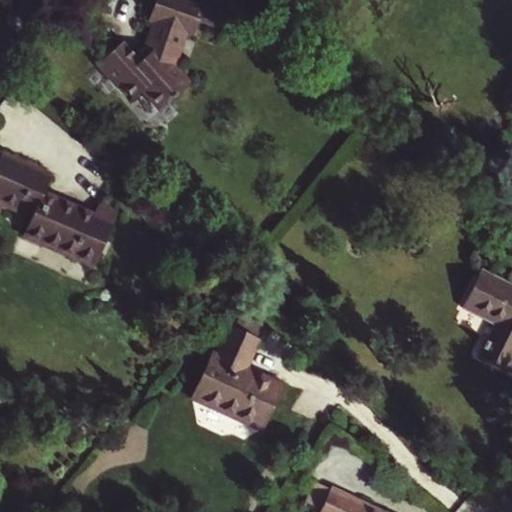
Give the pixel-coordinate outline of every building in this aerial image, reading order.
[(120,52),(102,68),(110,78),(114,75),(128,91),(136,82),(153,101),(165,90),(173,99),(192,83),(175,65),(178,55),(177,54),(184,34),(193,37),(204,6),(187,0),(155,0),(148,22),(153,23),(145,44),(134,55),(122,41),(116,46),(120,52)] [(120,52),(116,46),(97,63),(102,68),(120,52)] [(51,176),(2,155),(0,159),(0,203),(5,206),(32,217),(23,236),(94,267),(116,215),(96,207),(93,215),(43,193),(51,176)] [(511,286),(481,271),(464,305),(498,322),(490,339),(487,338),(480,353),(511,369),(511,367),(511,286)] [(219,356),(213,353),(192,398),(262,430),(284,384),(246,368),(260,339),(232,327),(219,356)] [(331,491),(315,483),(306,503),(322,511),(331,491)] [(379,511),(332,489),(331,491),(322,511),(321,511),(379,511)]
